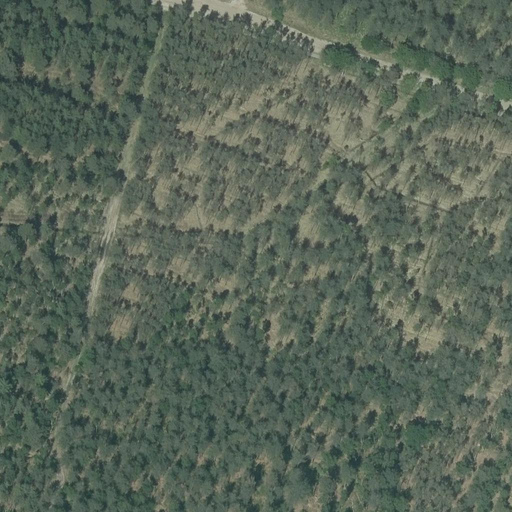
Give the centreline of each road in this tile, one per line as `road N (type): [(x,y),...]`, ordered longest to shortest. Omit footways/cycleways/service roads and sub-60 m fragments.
road 1 (track): [(169,0),(51,445),(56,487),(48,511)]
road 2 (track): [(359,414),(235,375),(229,346),(242,237),(451,96)]
road 3 (track): [(193,0),(511,105)]
road 4 (track): [(208,511),(359,414),(394,430),(461,502)]
